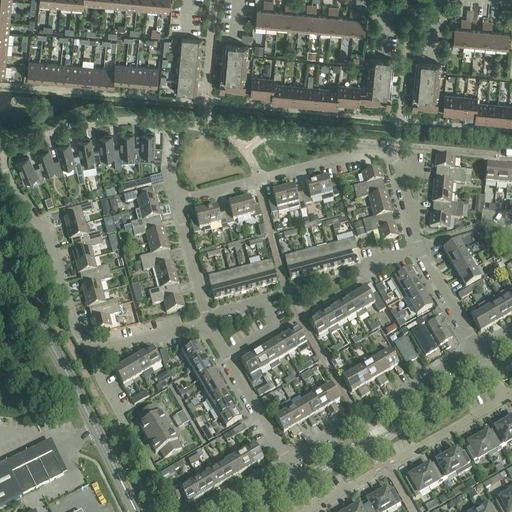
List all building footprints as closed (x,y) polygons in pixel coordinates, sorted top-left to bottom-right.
[(0,0),(0,13),(11,15),(11,13),(12,2),(12,1),(0,0)] [(50,0),(50,7),(60,8),(61,0),(50,0)] [(61,0),(60,8),(72,9),(72,0),(61,0)] [(72,0),(72,9),(82,10),(83,6),(83,5),(83,0),(72,0)] [(104,0),(104,7),(115,8),(115,0),(104,0)] [(115,0),(115,8),(126,9),(127,0),(115,0)] [(127,0),(126,9),(136,10),(137,0),(127,0)] [(137,0),(136,10),(148,11),(148,0),(137,0)] [(148,0),(148,11),(160,13),(161,0),(148,0)] [(161,0),(160,13),(169,13),(170,0),(161,0)] [(257,10),(255,27),(266,28),(268,11),(257,10)] [(268,11),(266,28),(277,29),(279,12),(268,11)] [(279,12),(277,29),(288,30),(289,13),(279,12)] [(0,23),(10,24),(11,15),(0,13),(0,23)] [(289,13),(288,30),(298,31),(300,14),(289,13)] [(300,14),(298,31),(310,32),(311,15),(300,14)] [(311,15),(310,32),(320,33),(322,16),(311,15)] [(322,16),(320,33),(331,34),(332,17),(323,16),(322,16)] [(332,17),(331,34),(342,35),(343,18),(334,17),(332,17)] [(343,18),(342,35),(354,36),(355,19),(343,18)] [(355,19),(354,36),(364,37),(365,20),(355,19)] [(0,32),(9,33),(10,25),(10,24),(0,23),(0,32)] [(452,46),(463,47),(465,30),(454,29),(452,46)] [(465,30),(464,47),(474,48),(476,31),(465,30)] [(476,31),(474,48),(485,49),(487,32),(476,31)] [(0,32),(0,43),(8,45),(8,44),(9,35),(9,33),(0,32)] [(487,32),(485,49),(497,50),(498,33),(487,32)] [(498,33),(497,50),(507,51),(509,34),(498,33)] [(196,95),(197,85),(202,41),(181,39),(176,94),(196,95)] [(219,91),(232,92),(231,94),(244,95),(245,85),(248,47),(226,45),(222,82),(233,83),(232,85),(220,84),(219,91)] [(255,46),(254,55),(263,55),(264,47),(255,46)] [(308,51),(308,60),(315,61),(316,52),(308,51)] [(364,106),(377,107),(377,106),(390,107),(391,100),(378,99),(378,97),(388,98),(392,61),(369,59),(366,95),(365,95),(364,106)] [(28,62),(27,79),(39,80),(40,63),(28,62)] [(40,63),(39,80),(49,81),(50,64),(40,63)] [(425,101),(425,103),(412,102),(412,109),(424,110),(424,112),(437,113),(438,102),(437,102),(441,65),(418,63),(415,100),(425,101)] [(50,64),(49,81),(59,82),(61,65),(51,64),(50,64)] [(61,65),(59,82),(70,83),(72,66),(61,65)] [(114,70),(114,82),(125,83),(127,66),(115,65),(114,70)] [(72,66),(70,83),(81,84),(82,67),(72,66)] [(127,66),(125,83),(136,84),(137,67),(127,66)] [(82,67),(81,84),(92,85),(93,68),(82,67)] [(137,67),(136,84),(146,85),(148,68),(137,67)] [(93,68),(92,85),(103,86),(104,69),(93,68)] [(146,85),(146,86),(157,87),(158,69),(148,68),(146,85)] [(104,69),(103,86),(113,87),(114,83),(114,82),(114,70),(104,69)] [(250,94),(250,96),(261,97),(263,79),(252,78),(251,84),(251,86),(250,94)] [(263,79),(261,97),(271,98),(272,91),(273,91),(274,85),(274,80),(263,79)] [(271,98),(271,102),(282,103),(284,86),(274,85),(273,91),(272,91),(271,98)] [(284,86),(282,103),(293,104),(295,87),(286,86),(284,86)] [(295,87),(293,104),(304,105),(306,88),(297,87),(295,87)] [(339,91),(338,103),(348,104),(349,88),(339,87),(339,91)] [(306,88),(304,105),(316,106),(318,89),(307,88),(306,88)] [(349,88),(348,104),(359,105),(359,104),(360,95),(360,89),(349,88)] [(316,106),(327,107),(328,90),(318,89),(316,106)] [(328,90),(327,107),(337,108),(337,104),(338,103),(339,91),(337,91),(328,90)] [(443,112),(454,113),(456,97),(444,96),(444,103),(443,112)] [(456,97),(454,113),(465,114),(466,98),(456,97)] [(466,98),(465,114),(475,115),(476,104),(477,104),(477,99),(466,98)] [(475,116),(474,120),(487,121),(488,105),(477,104),(476,104),(475,115),(475,116)] [(488,105),(487,121),(497,122),(498,106),(488,105)] [(498,106),(497,122),(508,123),(509,107),(498,106)] [(124,136),(119,136),(120,149),(121,158),(122,163),(134,162),(141,162),(141,157),(141,156),(141,149),(141,148),(135,148),(134,136),(132,136),(131,134),(125,134),(124,136)] [(141,135),(141,148),(141,149),(141,156),(155,156),(154,162),(154,165),(161,165),(161,160),(162,151),(162,148),(155,148),(155,136),(153,136),(152,134),(147,134),(146,135),(141,135)] [(103,138),(98,139),(100,152),(101,160),(102,166),(106,165),(107,165),(108,164),(109,163),(109,162),(109,161),(110,161),(110,160),(110,159),(114,158),(114,159),(116,170),(122,169),(122,164),(122,163),(121,158),(120,149),(114,150),(113,137),(111,137),(110,136),(104,137),(103,138)] [(82,142),(77,143),(80,156),(81,163),(81,164),(82,164),(83,169),(95,167),(96,167),(97,173),(102,172),(103,172),(102,166),(101,160),(100,152),(94,153),(92,140),(90,141),(88,139),(83,140),(82,142)] [(61,147),(56,148),(59,161),(60,161),(62,168),(75,165),(77,174),(78,177),(80,184),(84,183),(85,183),(84,176),(83,170),(83,169),(82,164),(81,164),(81,163),(80,156),(73,157),(70,145),(69,145),(67,144),(62,145),(61,147)] [(41,154),(36,155),(40,168),(41,167),(42,173),(43,175),(56,171),(58,177),(64,175),(63,169),(62,169),(62,168),(60,161),(59,161),(54,163),(50,151),(48,151),(47,150),(41,152),(41,154)] [(436,170),(436,176),(456,177),(471,179),(472,172),(466,172),(466,171),(455,170),(456,159),(436,157),(435,169),(436,170)] [(21,162),(16,164),(24,183),(37,178),(39,183),(46,181),(44,176),(43,176),(43,175),(42,173),(41,167),(40,168),(34,170),(29,158),(28,159),(26,158),(21,160),(21,162)] [(487,167),(485,183),(497,184),(498,173),(498,168),(487,167)] [(498,173),(497,184),(507,185),(508,181),(509,169),(498,168),(498,173)] [(353,188),(355,195),(383,187),(382,181),(383,181),(380,169),(361,174),(364,185),(353,188)] [(434,182),(433,193),(452,195),(453,184),(465,185),(471,185),(471,179),(456,177),(436,176),(435,182),(434,182)] [(327,179),(317,182),(321,195),(321,198),(322,202),(333,199),(339,197),(336,185),(330,187),(327,179)] [(135,184),(137,190),(151,186),(150,180),(135,184)] [(308,193),(302,194),(305,205),(311,204),(311,202),(311,201),(315,200),(315,201),(316,204),(322,202),(321,198),(321,195),(317,182),(306,185),(308,193)] [(368,199),(370,209),(389,204),(386,193),(385,193),(383,187),(355,195),(357,202),(368,199)] [(294,188),(283,190),(288,207),(289,211),(299,208),(299,209),(300,212),(306,210),(305,206),(305,205),(302,194),(296,196),(294,188)] [(353,188),(343,190),(344,196),(354,193),(353,188)] [(136,201),(139,211),(158,206),(155,196),(154,196),(152,189),(123,197),(125,204),(136,201)] [(274,201),(268,203),(271,214),(278,212),(278,213),(278,214),(289,211),(288,207),(283,190),(272,193),(274,201)] [(114,191),(106,193),(107,199),(116,197),(114,191)] [(433,204),(433,210),(468,214),(468,208),(463,207),(451,206),(452,195),(433,193),(432,204),(433,204)] [(476,198),(474,214),(482,214),(483,199),(476,198)] [(250,199),(239,202),(244,219),(245,222),(251,221),(250,218),(250,217),(254,216),(254,217),(255,219),(261,217),(258,205),(252,207),(250,199)] [(70,200),(63,201),(65,208),(71,206),(72,206),(70,200)] [(51,201),(45,203),(47,211),(53,209),(51,201)] [(230,213),(224,214),(227,226),(234,224),(233,222),(233,221),(237,220),(237,221),(238,224),(245,222),(244,219),(239,202),(228,205),(230,213)] [(364,228),(364,229),(393,221),(391,215),(392,215),(389,204),(370,209),(373,219),(362,222),(362,223),(364,228)] [(64,219),(66,230),(85,225),(83,215),(94,212),(92,205),(63,213),(65,219),(64,219)] [(131,225),(123,228),(125,233),(128,232),(161,224),(159,218),(161,218),(158,206),(139,211),(139,212),(135,213),(138,223),(131,225)] [(216,208),(206,211),(209,225),(210,227),(211,231),(217,230),(216,227),(216,226),(220,225),(220,226),(222,232),(223,232),(227,231),(228,230),(227,226),(224,214),(218,216),(216,208)] [(110,210),(102,212),(104,219),(111,217),(110,210)] [(431,216),(430,228),(449,230),(453,230),(454,220),(456,220),(461,220),(461,219),(467,220),(468,214),(433,210),(432,217),(431,216)] [(196,222),(191,223),(194,235),(200,233),(200,231),(199,230),(203,229),(204,230),(204,233),(211,231),(210,227),(209,225),(206,211),(194,214),(196,222)] [(344,218),(331,222),(332,226),(332,227),(334,232),(340,231),(339,226),(347,224),(345,219),(344,218)] [(364,229),(366,235),(372,233),(375,244),(380,243),(399,238),(396,227),(394,227),(393,221),(364,229)] [(145,235),(148,246),(167,241),(164,230),(163,230),(161,224),(128,232),(128,233),(130,238),(134,237),(134,238),(145,235)] [(71,241),(72,247),(101,240),(99,233),(88,236),(85,225),(66,230),(69,242),(71,241)] [(364,229),(356,232),(358,238),(366,236),(366,235),(364,229)] [(101,240),(72,247),(74,253),(73,253),(75,264),(94,260),(91,250),(103,247),(102,245),(102,244),(101,240)] [(338,244),(338,245),(341,256),(343,268),(354,265),(351,253),(357,251),(354,240),(353,240),(338,244)] [(139,259),(141,266),(170,258),(168,252),(170,252),(167,241),(148,246),(151,256),(139,259)] [(443,251),(449,260),(464,251),(458,242),(443,251)] [(328,247),(327,247),(330,259),(333,271),(343,268),(341,256),(338,245),(328,247)] [(327,247),(317,250),(320,261),(323,273),(333,271),(330,259),(327,247)] [(464,251),(449,260),(454,270),(456,269),(470,261),(475,258),(470,248),(464,251)] [(307,253),(312,276),(323,273),(317,250),(307,253)] [(296,255),(302,279),(312,276),(307,253),(296,255)] [(290,282),(302,279),(296,255),(284,258),(290,282)] [(154,270),(157,280),(176,275),(173,264),(172,264),(170,258),(141,266),(143,273),(154,270)] [(80,275),(81,281),(110,274),(108,267),(97,270),(94,260),(75,264),(78,276),(80,275)] [(454,270),(460,279),(475,270),(470,261),(456,269),(454,270)] [(261,265),(268,288),(278,285),(272,262),(261,265)] [(250,268),(257,291),(268,288),(261,265),(250,268)] [(497,265),(490,270),(492,274),(500,270),(497,265)] [(240,270),(246,293),(257,291),(250,268),(240,270)] [(230,273),(236,296),(246,293),(240,270),(230,273)] [(460,279),(466,289),(481,280),(475,270),(460,279)] [(390,282),(396,292),(415,280),(410,271),(390,282)] [(219,276),(225,299),(236,296),(230,273),(219,276)] [(81,288),(84,299),(103,294),(101,283),(112,281),(110,274),(81,281),(83,287),(81,288)] [(148,293),(150,300),(179,292),(177,286),(179,286),(176,275),(157,280),(160,290),(148,293)] [(214,302),(225,299),(219,276),(208,279),(214,302)] [(415,280),(396,292),(401,301),(405,299),(421,290),(415,280)] [(477,284),(469,289),(471,293),(479,288),(477,284)] [(469,289),(458,295),(458,296),(461,301),(472,295),(472,294),(471,293),(469,289)] [(356,295),(365,310),(375,305),(366,290),(356,295)] [(405,299),(411,308),(426,299),(421,290),(405,299)] [(506,291),(497,297),(500,302),(509,317),(511,315),(511,301),(509,297),(506,291)] [(172,294),(150,300),(152,306),(163,303),(163,304),(166,314),(185,309),(182,298),(181,298),(179,292),(172,294)] [(89,309),(90,315),(119,308),(117,301),(106,304),(103,294),(84,299),(87,310),(89,309)] [(141,294),(134,296),(136,303),(143,301),(141,294)] [(347,301),(356,316),(359,320),(368,315),(365,310),(356,295),(347,301)] [(497,297),(488,302),(491,307),(492,310),(499,323),(500,323),(509,317),(500,302),(497,297)] [(432,309),(426,299),(411,308),(417,318),(432,309)] [(338,306),(347,321),(356,316),(347,301),(338,306)] [(488,302),(478,308),(481,313),(488,324),(490,328),(499,323),(492,310),(491,307),(488,302)] [(328,312),(337,327),(347,321),(338,306),(328,312)] [(109,311),(90,315),(92,321),(90,322),(93,332),(112,328),(117,326),(114,315),(120,314),(119,308),(109,311)] [(439,310),(432,314),(435,320),(442,315),(439,310)] [(319,317),(328,332),(331,337),(340,331),(337,327),(328,312),(319,317)] [(480,334),(490,328),(481,313),(471,319),(480,334)] [(318,338),(328,332),(319,317),(309,323),(318,338)] [(440,318),(428,325),(440,347),(453,340),(440,318)] [(393,324),(386,328),(389,334),(397,330),(393,324)] [(423,327),(412,334),(426,358),(437,351),(423,327)] [(288,335),(297,351),(307,345),(298,330),(288,335)] [(279,341),(288,356),(297,351),(288,335),(279,341)] [(405,338),(394,345),(406,366),(417,359),(405,338)] [(269,346),(278,361),(288,356),(279,341),(269,346)] [(181,354),(187,364),(203,355),(197,345),(181,354)] [(260,352),(269,367),(278,361),(269,346),(260,352)] [(142,355),(151,370),(161,365),(152,350),(142,355)] [(169,363),(166,351),(160,353),(163,365),(169,363)] [(380,357),(389,372),(394,369),(399,377),(403,374),(399,367),(390,351),(380,357)] [(251,357),(260,372),(269,367),(260,352),(251,357)] [(133,361),(142,376),(151,370),(142,355),(133,361)] [(190,369),(186,371),(186,372),(188,376),(193,373),(208,364),(203,355),(191,362),(187,364),(190,369)] [(250,378),(260,372),(251,357),(241,363),(250,378)] [(371,363),(384,386),(388,383),(384,376),(389,372),(380,357),(371,363)] [(124,366),(132,381),(142,376),(133,361),(124,366)] [(362,368),(371,383),(376,380),(380,388),(384,386),(371,363),(362,368)] [(208,364),(193,373),(198,382),(214,373),(208,364)] [(114,372),(123,387),(132,381),(124,366),(114,372)] [(352,374),(366,397),(370,394),(365,387),(371,383),(362,368),(352,374)] [(198,382),(204,392),(219,382),(214,373),(198,382)] [(361,399),(366,397),(352,374),(342,379),(351,395),(357,391),(361,399)] [(219,382),(204,392),(209,401),(225,392),(219,382)] [(257,393),(260,398),(271,392),(268,386),(257,393)] [(321,392),(335,415),(339,412),(334,405),(340,401),(331,386),(321,392)] [(142,394),(141,395),(144,401),(145,400),(149,398),(145,392),(142,394)] [(211,412),(215,410),(230,401),(225,392),(209,401),(205,403),(211,412)] [(312,397),(321,412),(326,410),(330,417),(335,415),(321,392),(312,397)] [(141,395),(130,401),(134,407),(144,401),(141,395)] [(273,395),(262,401),(265,406),(276,400),(273,395)] [(303,403),(316,426),(320,423),(316,416),(321,412),(312,397),(303,403)] [(230,401),(215,410),(220,419),(236,410),(230,401)] [(293,408),(302,423),(307,421),(312,428),(316,426),(303,403),(293,408)] [(139,427),(145,436),(156,455),(160,453),(164,460),(182,450),(177,443),(177,442),(161,414),(160,414),(155,406),(138,416),(143,424),(139,427)] [(284,414),(297,437),(301,434),(297,427),(302,423),(293,408),(284,414)] [(241,420),(236,410),(220,419),(226,429),(241,420)] [(178,430),(189,423),(183,413),(172,419),(178,430)] [(293,439),(297,437),(284,414),(274,420),(283,435),(289,431),(293,439)] [(508,428),(511,436),(511,419),(511,420),(510,417),(503,421),(508,428)] [(199,419),(195,421),(195,422),(198,426),(199,428),(200,430),(205,428),(202,424),(199,419)] [(491,431),(502,450),(506,448),(506,447),(511,443),(511,436),(508,428),(503,421),(497,425),(498,427),(491,431)] [(244,426),(233,432),(236,437),(236,438),(247,431),(244,426)] [(205,428),(200,430),(200,431),(203,436),(208,443),(213,440),(208,432),(206,427),(205,428)] [(476,436),(488,457),(497,452),(497,453),(502,450),(491,431),(484,435),(483,433),(476,436)] [(478,462),(488,457),(476,436),(469,440),(471,443),(463,447),(473,464),(475,466),(479,463),(478,462)] [(23,497),(39,488),(63,477),(52,455),(51,455),(46,444),(6,464),(6,463),(0,466),(0,508),(23,497)] [(245,452),(254,467),(263,461),(254,446),(245,452)] [(445,454),(456,475),(458,477),(471,469),(460,449),(453,453),(451,451),(445,454)] [(235,457),(244,472),(254,467),(245,452),(235,457)] [(196,454),(186,459),(190,466),(200,460),(198,458),(196,454)] [(433,465),(443,483),(447,481),(447,480),(456,475),(445,454),(438,458),(439,461),(433,465)] [(226,463),(235,478),(244,472),(235,457),(226,463)] [(217,468),(226,483),(235,478),(226,463),(217,468)] [(418,470),(429,490),(438,485),(439,486),(443,483),(433,465),(425,469),(424,466),(418,470)] [(501,465),(495,468),(498,474),(502,472),(504,470),(501,465)] [(207,474),(216,489),(226,483),(217,468),(207,474)] [(168,470),(160,474),(163,479),(170,474),(168,470)] [(420,496),(429,490),(418,470),(411,474),(412,476),(405,481),(414,497),(415,497),(416,499),(420,497),(420,496)] [(189,485),(198,500),(207,494),(198,479),(196,474),(186,480),(189,485)] [(198,479),(207,494),(216,489),(207,474),(198,479)] [(473,481),(464,485),(468,491),(476,486),(473,481)] [(491,487),(489,482),(483,485),(485,490),(491,487)] [(188,506),(198,500),(189,485),(180,490),(178,487),(171,491),(178,501),(183,498),(188,506)] [(462,487),(453,492),(456,497),(464,493),(465,493),(462,487)] [(375,494),(385,511),(391,511),(396,509),(397,510),(401,508),(400,506),(400,505),(390,489),(387,490),(387,489),(383,492),(382,490),(375,494)] [(474,490),(468,494),(471,500),(477,497),(474,490)] [(511,511),(511,499),(508,493),(497,500),(498,501),(495,503),(500,511),(511,511)] [(363,504),(367,511),(385,511),(375,494),(368,498),(370,500),(363,504)] [(447,494),(443,497),(446,503),(449,502),(451,500),(447,494)] [(453,502),(448,505),(451,510),(456,507),(456,506),(454,503),(453,502)] [(434,503),(426,507),(428,511),(430,511),(437,508),(438,508),(434,503)]
